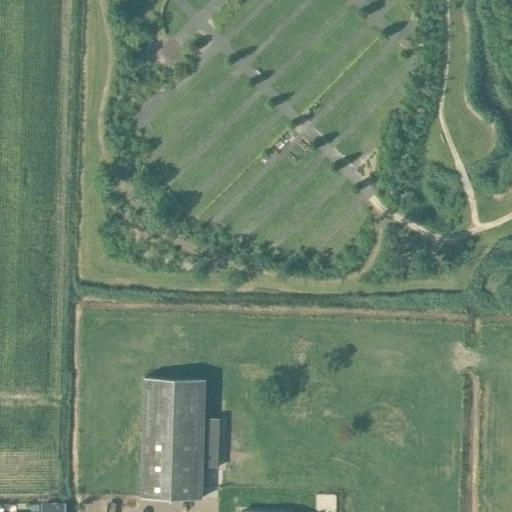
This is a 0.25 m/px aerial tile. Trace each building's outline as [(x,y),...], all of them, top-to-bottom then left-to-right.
[(45,10),(45,18),(57,19),(57,10),(45,10)] [(45,18),(45,27),(56,27),(57,19),(45,18)] [(44,44),(44,52),(56,52),(56,44),(44,44)] [(44,52),(44,60),(55,61),(56,52),(44,52)] [(44,69),(43,77),(55,77),(55,69),(44,69)] [(200,498),(201,489),(204,378),(143,376),(140,497),(200,498)] [(41,503),(41,511),(63,511),(64,504),(41,503)]
